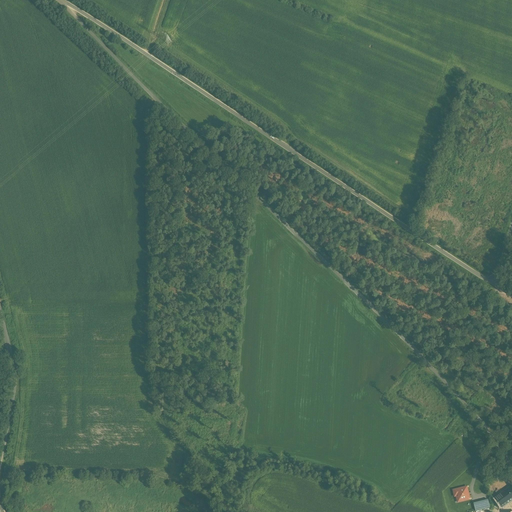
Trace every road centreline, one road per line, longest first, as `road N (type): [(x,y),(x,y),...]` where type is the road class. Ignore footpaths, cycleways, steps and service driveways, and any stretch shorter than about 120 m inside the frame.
road 1 (unclassified): [(58,0),(455,387),(511,465)]
road 2 (unclassified): [(59,0),(495,285)]
road 3 (unclassified): [(0,457),(15,369),(0,311)]
